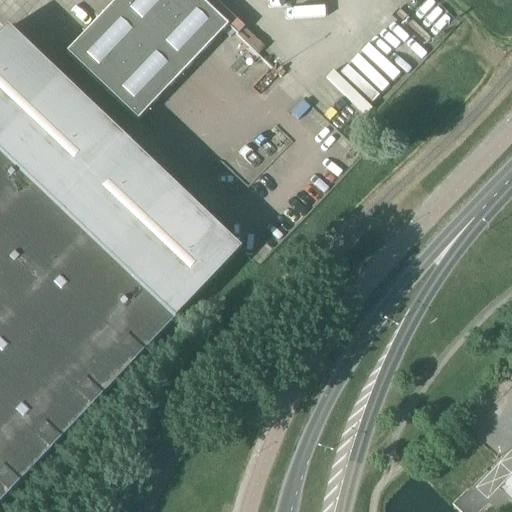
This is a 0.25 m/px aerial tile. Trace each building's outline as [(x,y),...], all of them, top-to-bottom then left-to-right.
[(118,0),(66,55),(137,123),(227,28),(197,0),(118,0)] [(0,242),(131,367),(240,252),(6,30),(0,36),(0,242)] [(0,242),(0,429),(38,464),(131,367),(0,242)] [(0,504),(38,464),(0,429),(0,504)] [(511,511),(511,475),(496,491),(511,506),(511,511)]
